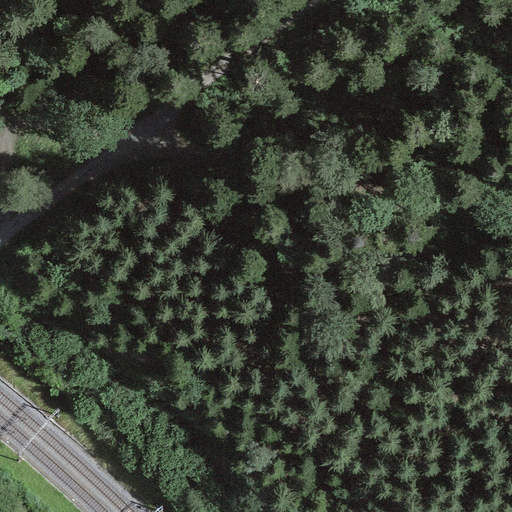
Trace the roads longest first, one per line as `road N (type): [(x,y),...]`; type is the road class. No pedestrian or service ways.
road 1 (track): [(6,104),(373,201),(511,202)]
road 2 (track): [(5,228),(312,0)]
road 3 (track): [(5,228),(0,98)]
